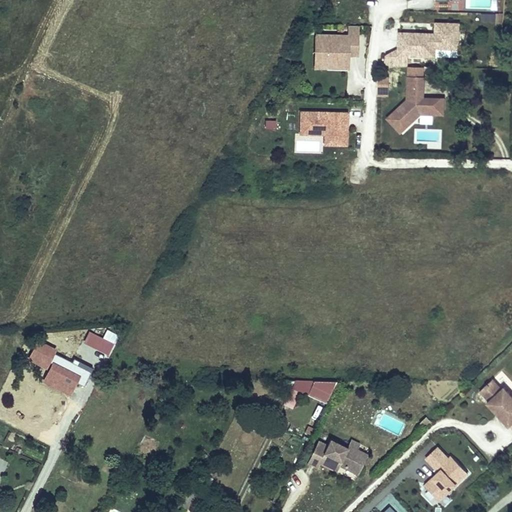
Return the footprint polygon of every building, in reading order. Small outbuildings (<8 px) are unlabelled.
[(494,22),(494,15),(481,14),(480,22),(494,22)] [(388,55),(387,64),(408,65),(409,55),(436,55),(436,47),(459,48),(460,23),(437,22),(437,33),(400,32),(399,48),(388,55)] [(350,54),(350,44),(359,44),(359,24),(350,24),(350,34),(317,34),(316,62),(350,62),(350,54)] [(359,54),(359,44),(350,44),(350,54),(359,54)] [(424,75),(425,65),(410,65),(410,75),(424,75)] [(403,131),(422,112),(445,113),(446,97),(424,97),(424,89),(425,89),(426,76),(424,75),(410,75),(409,98),(389,117),(403,131)] [(390,89),(390,77),(380,76),(380,89),(390,89)] [(346,126),(346,122),(349,122),(350,113),(303,112),(303,134),(327,134),(335,134),(337,136),(337,145),(349,145),(349,126),(346,126)] [(275,129),(276,121),(265,120),(265,128),(275,129)] [(337,145),(337,136),(335,134),(327,134),(327,144),(337,145)] [(292,389),(296,381),(279,380),(279,388),(292,389)] [(326,402),(336,382),(296,381),(292,389),(284,403),(293,408),(302,391),(326,402)] [(510,430),(511,431),(511,399),(504,391),(502,393),(493,383),(480,396),(489,405),(487,407),(509,431),(510,430)] [(424,428),(431,422),(426,417),(420,423),(424,428)] [(311,435),(314,428),(308,426),(305,432),(311,435)] [(358,449),(361,443),(352,439),(349,445),(358,449)] [(358,475),(368,454),(358,449),(349,445),(348,448),(331,440),(328,445),(319,441),(308,464),(317,468),(320,464),(337,472),(340,466),(341,463),(345,465),(346,469),(358,475)] [(440,472),(426,486),(441,501),(468,475),(452,458),(450,459),(439,448),(428,459),(440,472)] [(129,486),(135,475),(129,472),(123,483),(129,486)] [(199,511),(205,503),(201,501),(212,478),(205,475),(200,485),(187,509),(192,511),(199,511)] [(187,509),(200,485),(191,481),(179,505),(187,509)]
